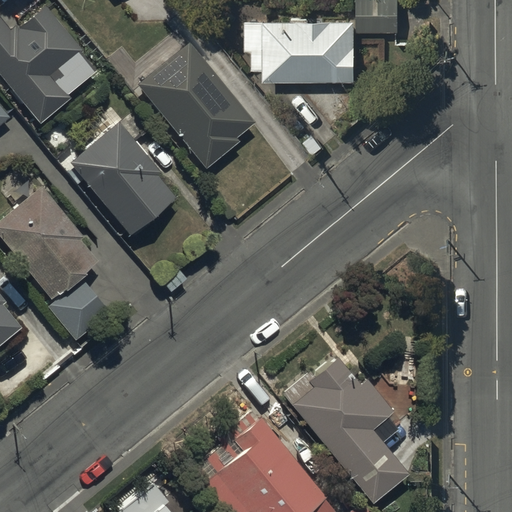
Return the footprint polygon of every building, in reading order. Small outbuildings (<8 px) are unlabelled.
[(397,35),(397,0),(357,1),(357,36),(397,35)] [(0,80),(40,128),(70,102),(51,79),(81,54),(44,10),(16,33),(14,31),(10,33),(0,21),(0,80)] [(355,86),(355,25),(245,25),(245,56),(252,56),(252,74),(264,74),(264,86),(355,86)] [(186,46),(139,83),(204,163),(233,140),(229,135),(247,120),(186,46)] [(117,126),(67,167),(127,241),(174,203),(155,179),(158,176),(117,126)] [(0,242),(50,304),(61,296),(62,297),(47,310),(74,344),(109,316),(82,283),(85,280),(83,277),(97,266),(79,244),(81,242),(39,191),(0,222),(0,242)] [(0,300),(0,346),(18,332),(0,309),(0,307),(3,305),(0,300)] [(404,463),(368,419),(388,402),(361,370),(355,375),(332,348),(303,371),(308,377),(286,395),(367,493),(404,463)] [(255,408),(229,429),(239,440),(198,474),(230,511),(242,502),(250,511),(289,511),(300,503),(308,511),(316,511),(329,501),(319,488),(321,486),(255,408)] [(132,511),(130,510),(127,511),(175,511),(162,495),(140,511),(132,511)] [(372,511),(358,495),(336,511),(372,511)]
